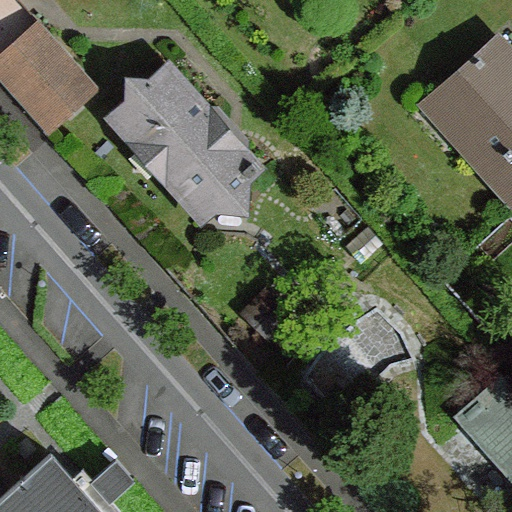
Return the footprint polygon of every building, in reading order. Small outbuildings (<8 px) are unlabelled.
[(94,87),(39,27),(0,63),(0,74),(50,128),(94,87)] [(511,53),(501,42),(441,95),(481,141),(470,150),(511,195),(511,53)] [(213,116),(169,65),(153,80),(132,80),(130,100),(113,115),(138,143),(167,145),(165,174),(204,217),(217,206),(246,208),(247,179),(260,167),(242,145),(213,143),(213,116)] [(242,145),(213,116),(213,143),(242,145)] [(167,145),(138,143),(165,174),(167,145)] [(511,386),(506,380),(467,415),(511,465),(511,386)] [(365,426),(358,404),(336,413),(343,434),(365,426)] [(103,511),(54,454),(0,501),(0,511),(103,511)]
